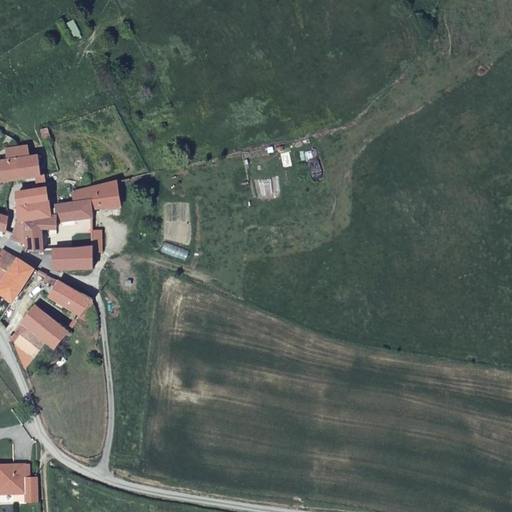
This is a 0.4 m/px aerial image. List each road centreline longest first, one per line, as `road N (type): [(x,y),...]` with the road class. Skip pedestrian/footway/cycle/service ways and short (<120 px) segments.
road 1 (unclassified): [(282,511),(174,495),(65,460),(43,435),(0,333)]
road 2 (track): [(116,246),(225,286),(236,279),(247,217),(294,194)]
